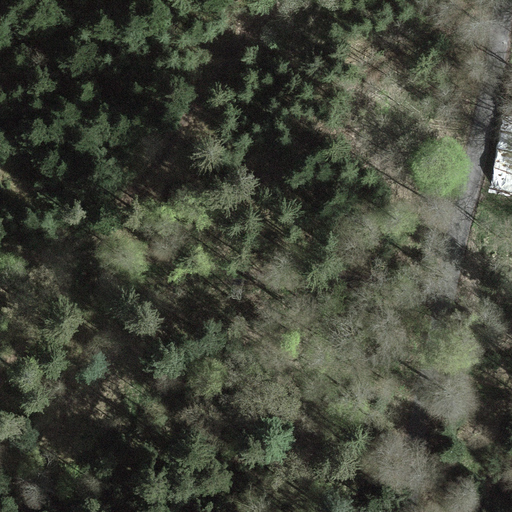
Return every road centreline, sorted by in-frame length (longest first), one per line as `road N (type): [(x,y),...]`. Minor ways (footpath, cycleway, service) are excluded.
road 1 (unclassified): [(406,511),(503,0)]
road 2 (track): [(0,232),(442,290)]
